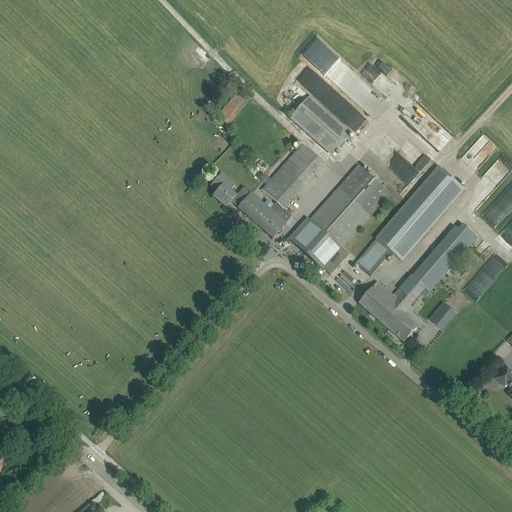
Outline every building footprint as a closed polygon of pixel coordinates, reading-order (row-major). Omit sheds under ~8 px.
[(343,72),(349,65),(318,38),(303,55),(327,76),(336,66),(343,72)] [(228,126),(252,99),(240,89),(216,116),(228,126)] [(331,157),(351,134),(310,97),(289,120),(331,157)] [(324,271),(343,250),(341,249),(390,195),(392,197),(439,145),(404,114),(357,165),(359,167),(310,220),(291,241),(324,271)] [(262,189),(284,210),(327,164),(304,144),(262,189)] [(401,262),(464,190),(439,168),(355,265),(370,278),(391,254),(401,262)] [(291,217),(276,203),(270,210),(243,188),(235,197),(230,192),(235,186),(222,174),(211,186),(218,192),(214,197),(226,208),(232,201),(239,208),(238,209),(273,239),(285,225),(284,224),(290,218),(291,217)] [(511,221),(499,235),(511,247),(511,221)] [(392,296),(377,283),(358,304),(404,343),(418,327),(402,314),(420,294),(425,298),(430,292),(411,276),(392,296)] [(442,331),(455,315),(444,306),(431,322),(442,331)] [(511,372),(507,367),(495,379),(504,387),(506,385),(511,390),(508,395),(511,399),(511,372)] [(0,472),(9,462),(0,455),(0,472)] [(20,466),(24,462),(16,455),(12,460),(20,466)]
